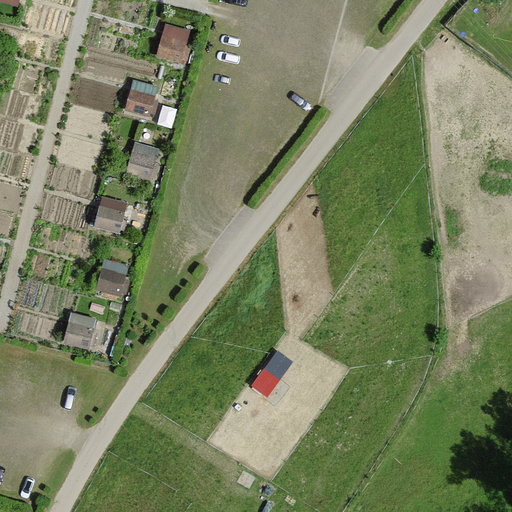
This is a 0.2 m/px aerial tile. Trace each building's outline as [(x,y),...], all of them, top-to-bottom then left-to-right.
[(164,38),(188,44),(191,32),(168,26),(164,38)] [(164,38),(159,58),(183,64),(184,61),(187,47),(188,44),(164,38)] [(132,92),(157,98),(159,88),(135,82),(132,92)] [(132,92),(128,112),(152,117),(153,115),(156,101),(157,98),(132,92)] [(134,154),(158,161),(161,151),(137,145),(134,154)] [(134,154),(129,176),(153,182),(154,179),(157,165),(158,161),(134,154)] [(102,209),(126,215),(128,205),(104,200),(102,209)] [(102,209),(97,229),(121,235),(122,232),(125,218),(126,215),(102,209)] [(104,272),(128,278),(130,268),(106,262),(104,272)] [(104,272),(99,292),(123,297),(124,295),(127,281),(128,278),(104,272)] [(71,325),(95,331),(97,321),(73,315),(71,325)] [(71,325),(66,345),(90,351),(91,348),(94,334),(95,331),(71,325)] [(274,394),(286,376),(271,366),(259,384),(274,394)]
